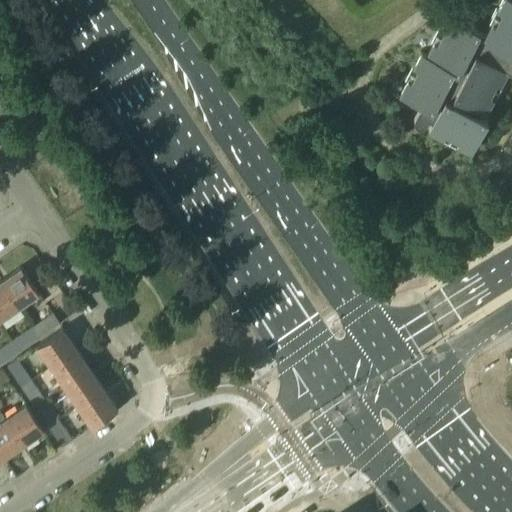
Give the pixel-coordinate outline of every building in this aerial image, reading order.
[(511,0),(501,0),(498,8),(503,10),(496,23),(492,20),(485,33),(445,12),(437,28),(443,31),(436,43),(431,40),(425,52),(421,49),(413,65),(418,67),(411,81),(407,79),(399,95),(419,105),(413,118),(412,119),(412,120),(412,121),(412,123),(413,124),(415,126),(416,127),(419,127),(421,127),(422,126),(423,125),(424,124),(427,120),(431,122),(426,130),(469,153),(486,121),(477,116),(480,112),(484,114),(506,72),(511,75),(511,0)] [(368,136),(358,118),(343,127),(354,144),(368,136)] [(20,266),(0,279),(0,280),(18,307),(39,293),(20,266)] [(0,280),(0,318),(18,307),(0,280)] [(52,312),(41,320),(48,330),(59,322),(52,312)] [(31,326),(12,340),(19,349),(38,336),(31,326)] [(63,327),(36,345),(50,365),(77,347),(63,327)] [(12,340),(1,347),(7,357),(19,349),(12,340)] [(77,347),(50,365),(64,385),(90,366),(77,347)] [(90,366),(64,385),(78,405),(104,387),(90,366)] [(23,367),(13,374),(21,385),(31,378),(23,367)] [(36,387),(26,394),(34,405),(44,398),(36,387)] [(104,387),(78,405),(91,425),(118,407),(104,387)] [(25,403),(5,417),(23,444),(43,430),(25,403)] [(51,407),(41,414),(48,425),(58,418),(51,407)] [(1,410),(0,410),(0,450),(4,457),(23,444),(5,417),(1,410)] [(64,427),(54,434),(62,445),(72,438),(64,427)]
